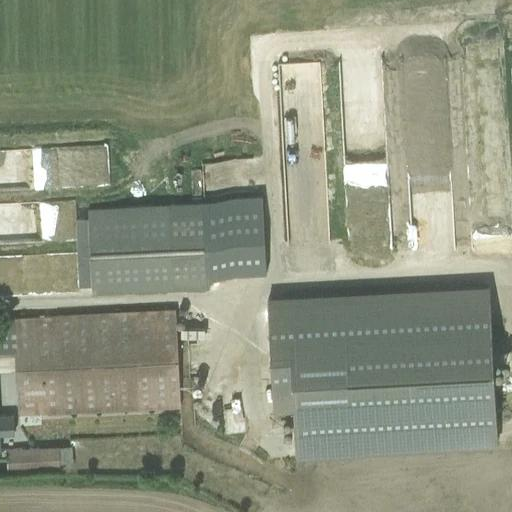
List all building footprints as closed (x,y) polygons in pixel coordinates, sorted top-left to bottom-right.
[(89,199),(93,283),(210,278),(210,266),(268,263),(265,192),(89,199)] [(57,203),(24,203),(24,240),(58,240),(57,203)] [(30,269),(29,281),(50,281),(50,270),(30,269)] [(4,288),(4,300),(20,299),(19,287),(4,288)] [(300,401),(302,445),(491,434),(483,288),(273,300),(279,402),(300,401)] [(0,310),(0,346),(25,345),(28,403),(179,394),(174,301),(0,310)] [(0,378),(0,444),(3,444),(2,429),(18,428),(17,406),(2,406),(1,379),(0,378)] [(13,443),(13,464),(61,462),(61,441),(13,443)]
